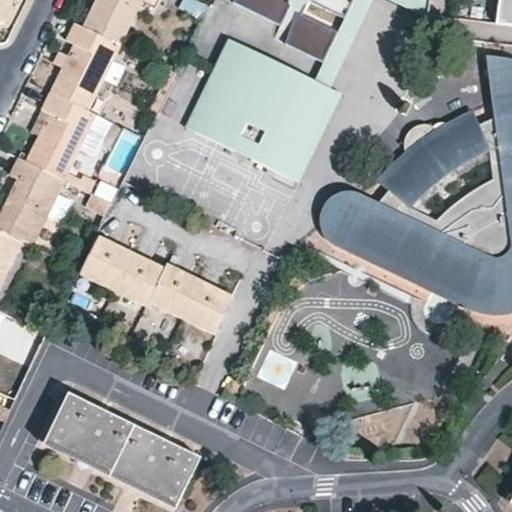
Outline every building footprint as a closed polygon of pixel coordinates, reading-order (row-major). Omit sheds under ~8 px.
[(0,0),(0,17),(12,23),(22,0),(0,0)] [(96,0),(82,29),(119,47),(141,0),(96,0)] [(236,0),(283,25),(276,37),(325,62),(340,32),(304,14),(311,0),(312,0),(347,18),(355,0),(423,0),(433,5),(433,0),(236,0)] [(315,79),(330,86),(374,0),(386,0),(431,23),(433,5),(423,0),(355,0),(347,18),(312,0),(311,0),(304,14),(340,32),(325,62),(315,79)] [(511,0),(499,0),(496,25),(511,27),(511,0)] [(50,94),(86,112),(119,47),(82,29),(75,25),(67,42),(74,45),(50,94)] [(256,52),(226,36),(182,127),(190,131),(223,63),(246,73),(256,52)] [(190,131),(232,151),(235,146),(253,155),(250,160),(290,179),(322,111),(285,93),(296,69),(256,52),(246,73),(223,63),(190,131)] [(511,61),(505,60),(482,58),(483,64),(488,64),(495,64),(503,65),(509,67),(511,68),(511,61)] [(511,68),(509,67),(503,65),(495,64),(488,64),(483,64),(490,120),(476,127),(471,117),(438,136),(434,132),(428,128),(420,127),(413,129),(407,133),(404,135),(402,140),(400,145),(400,150),(402,155),(405,160),(402,162),(400,164),(397,167),(395,168),(393,171),(391,173),(388,176),(386,178),(384,181),(381,183),(379,186),(378,187),(385,193),(376,206),(371,204),(368,211),(357,210),(354,212),(351,215),(348,218),(347,221),(345,226),(344,231),(345,234),(346,239),(347,242),(350,245),(351,247),(468,301),(474,303),(482,303),(489,301),(495,296),(498,292),(501,287),(502,280),(499,268),(497,265),(511,254),(511,68)] [(296,69),(285,93),(322,111),(290,179),(299,183),(343,93),(330,86),(315,79),(296,69)] [(43,111),(49,113),(26,163),(63,181),(66,174),(95,116),(86,112),(50,94),(43,111)] [(469,113),(434,132),(438,136),(471,117),(469,113)] [(137,152),(143,139),(123,129),(117,143),(137,152)] [(235,146),(232,151),(250,160),(253,155),(235,146)] [(405,160),(402,155),(401,156),(399,158),(396,161),(393,164),(389,167),(386,171),(383,173),(381,176),(377,180),(374,184),(378,187),(379,186),(381,183),(384,181),(386,178),(388,176),(391,173),(393,171),(395,168),(397,167),(400,164),(402,162),(405,160)] [(10,176),(18,179),(0,216),(0,231),(22,242),(30,246),(46,216),(57,193),(63,181),(26,163),(18,159),(10,176)] [(66,174),(63,181),(89,194),(94,184),(82,178),(81,181),(66,174)] [(70,200),(57,193),(46,216),(60,223),(70,200)] [(91,195),(85,205),(103,214),(109,204),(91,195)] [(511,254),(497,265),(499,268),(502,280),(501,287),(498,292),(495,296),(489,301),(482,303),(474,303),(468,301),(351,247),(350,245),(347,242),(346,239),(345,234),(344,231),(345,226),(347,221),(348,218),(351,215),(354,212),(357,210),(368,211),(371,204),(357,198),(353,197),(348,196),(340,196),(333,198),(326,203),(322,207),(319,213),(318,219),(317,225),(318,231),(333,250),(464,311),(475,315),(488,317),(498,318),(510,316),(511,315),(511,254)] [(0,287),(22,242),(0,231),(0,287)] [(80,275),(113,291),(130,254),(98,239),(80,275)] [(0,287),(0,313),(3,315),(36,249),(30,246),(22,242),(0,287)] [(165,270),(130,254),(113,291),(147,306),(149,303),(165,270)] [(149,303),(181,319),(199,283),(166,267),(165,270),(149,303)] [(181,319),(213,334),(231,298),(199,283),(181,319)] [(99,319),(88,314),(81,328),(92,334),(99,319)] [(107,323),(99,319),(92,334),(100,337),(107,323)] [(152,363),(158,366),(166,352),(159,348),(152,363)] [(158,366),(165,369),(172,355),(166,352),(158,366)] [(176,507),(200,459),(99,411),(67,396),(45,443),(76,459),(80,452),(93,458),(89,465),(130,484),(133,477),(147,484),(143,490),(176,507)] [(0,418),(4,420),(8,413),(0,409),(0,418)] [(89,465),(93,458),(80,452),(76,459),(89,465)] [(133,477),(130,484),(143,490),(147,484),(133,477)]
